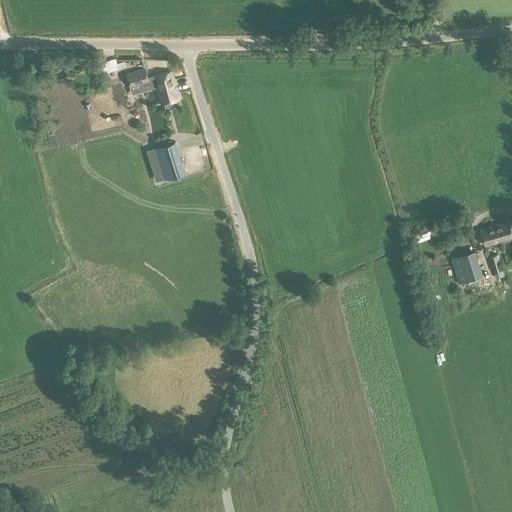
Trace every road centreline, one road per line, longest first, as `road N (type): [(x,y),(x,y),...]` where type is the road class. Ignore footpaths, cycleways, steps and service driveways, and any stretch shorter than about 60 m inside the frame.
road 1 (unclassified): [(230,511),(226,448),(257,325),(256,281),(184,45)]
road 2 (unclassified): [(184,45),(354,44),(511,29)]
road 3 (unclassified): [(184,45),(0,44)]
